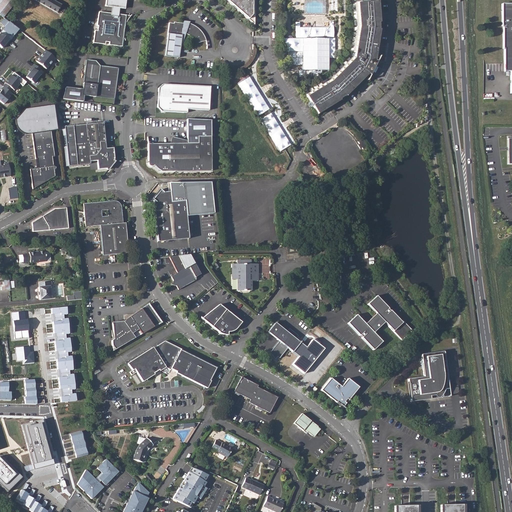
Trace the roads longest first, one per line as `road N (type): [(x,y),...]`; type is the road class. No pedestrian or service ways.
road 1 (secondary): [(510,511),(473,239)]
road 2 (secondary): [(443,0),(473,239)]
road 3 (secondary): [(473,239),(460,0)]
road 4 (unknown): [(110,368),(99,387),(120,415),(194,409),(198,393),(124,391)]
road 5 (residential): [(232,355),(193,334),(152,283),(135,191)]
road 6 (residential): [(129,172),(137,34),(147,15),(173,0)]
road 7 (residential): [(120,182),(55,192),(0,224)]
road 8 (residential): [(343,430),(239,360)]
